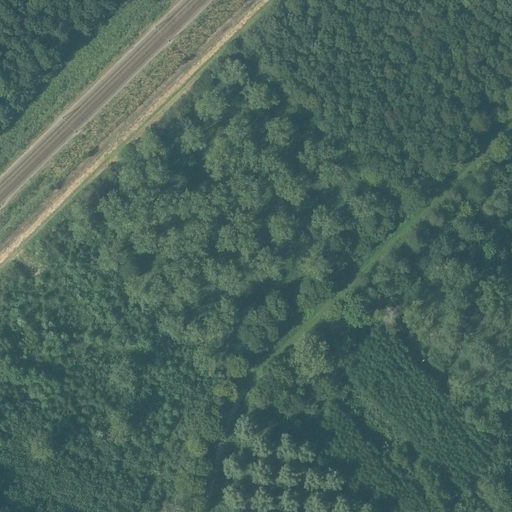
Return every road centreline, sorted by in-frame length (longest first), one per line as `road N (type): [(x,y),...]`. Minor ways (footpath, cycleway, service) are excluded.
road 1 (track): [(272,0),(0,267)]
road 2 (track): [(238,0),(0,232)]
road 3 (track): [(0,156),(160,0)]
road 4 (track): [(0,135),(137,0)]
